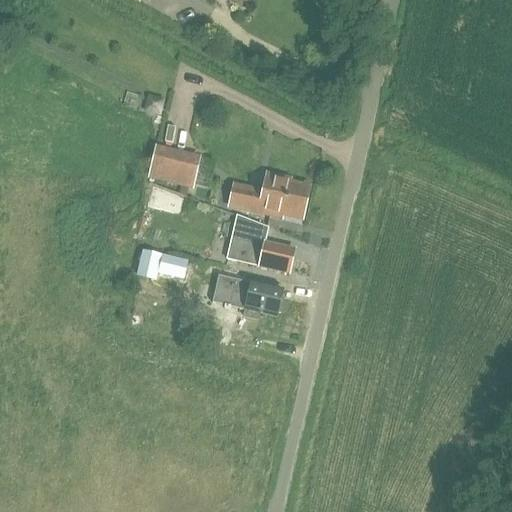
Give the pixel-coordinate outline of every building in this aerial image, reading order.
[(150,178),(191,188),(198,159),(157,149),(150,178)] [(267,176),(264,189),(235,183),(229,207),(270,216),(271,213),(302,219),(309,188),(289,184),(289,181),(267,176)] [(238,217),(229,260),(289,274),(294,250),(265,244),(268,228),(238,217)] [(144,254),(138,278),(154,281),(160,257),(144,254)] [(160,274),(184,279),(188,263),(164,258),(160,274)] [(239,282),(234,307),(246,309),(244,318),(258,321),(259,313),(276,317),(277,312),(280,313),(282,303),(280,303),(282,291),(252,284),(239,282)] [(181,423),(176,442),(208,450),(205,464),(224,468),(233,430),(214,425),(213,430),(181,423)] [(211,511),(214,504),(196,500),(193,511),(211,511)]
